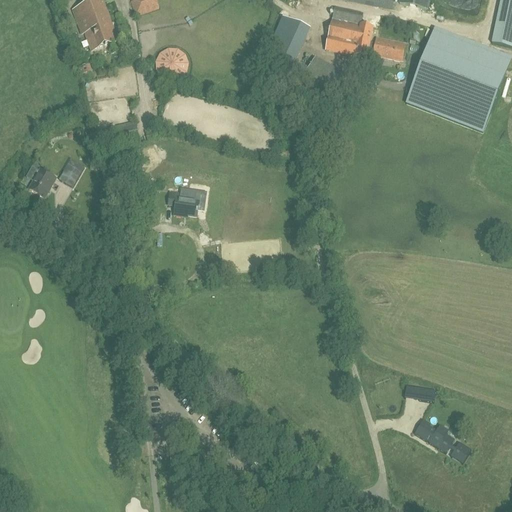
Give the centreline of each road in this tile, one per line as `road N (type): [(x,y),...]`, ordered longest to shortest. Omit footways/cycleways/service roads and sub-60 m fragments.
road 1 (unclassified): [(399,511),(300,456),(103,275),(0,208)]
road 2 (track): [(374,501),(381,472),(371,426),(313,227),(319,156),(356,72)]
